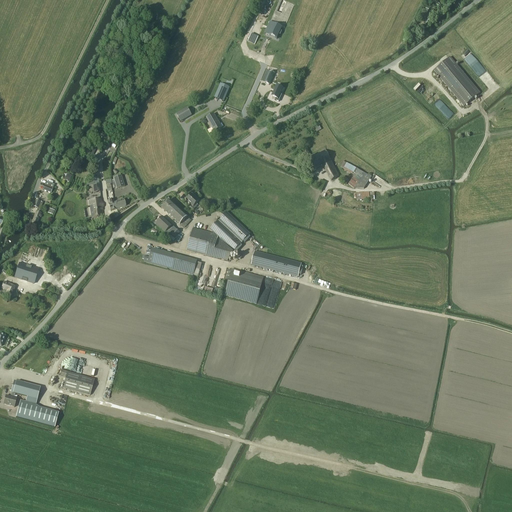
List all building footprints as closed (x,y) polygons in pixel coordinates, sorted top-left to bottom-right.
[(270,33),(269,36),(277,39),(281,28),(269,23),(266,31),(270,33)] [(258,38),(251,34),(247,41),(255,45),(258,38)] [(492,82),(469,50),(462,55),(485,86),(492,82)] [(237,52),(230,69),(249,77),(256,60),(237,52)] [(450,58),(447,60),(443,63),(434,71),(464,106),(480,93),(450,58)] [(270,72),(265,83),(270,85),(274,74),(270,72)] [(229,88),(221,85),(215,98),(223,101),(229,88)] [(277,86),(272,96),(277,98),(276,100),(280,102),(283,95),(281,94),(284,89),(277,86)] [(446,108),(432,91),(431,93),(433,95),(429,98),(441,112),(446,108)] [(181,122),(191,116),(187,109),(177,115),(181,122)] [(214,114),(206,118),(214,132),(222,128),(214,114)] [(319,165),(322,164),(331,181),(339,176),(325,150),(305,161),(311,171),(319,167),(319,165)] [(343,161),(340,166),(344,168),(343,170),(352,175),(353,173),(355,174),(348,185),(354,188),(364,189),(372,178),(343,161)] [(116,189),(125,186),(121,176),(113,179),(114,182),(112,183),(113,189),(116,188),(116,189)] [(341,181),(346,184),(349,180),(344,176),(341,181)] [(322,181),(318,189),(322,191),(326,182),(322,181)] [(51,193),(54,185),(46,182),(43,190),(51,193)] [(374,193),(354,194),(354,200),(357,200),(357,201),(367,200),(368,203),(372,202),(372,200),(375,200),(374,193)] [(199,200),(192,194),(186,200),(190,204),(188,206),(193,210),(198,205),(196,203),(199,200)] [(101,199),(89,201),(92,219),(103,217),(101,199)] [(113,199),(107,201),(110,211),(117,209),(115,203),(113,199)] [(42,203),(41,202),(36,200),(33,207),(39,210),(42,203)] [(124,200),(115,203),(117,209),(126,206),(124,200)] [(169,200),(162,209),(180,225),(187,217),(169,200)] [(36,226),(41,214),(36,212),(31,224),(36,226)] [(227,212),(218,221),(242,243),(250,234),(227,212)] [(163,217),(156,224),(165,233),(172,226),(163,217)] [(242,243),(218,221),(210,230),(212,233),(212,234),(193,229),(187,251),(206,256),(227,262),(233,252),(242,243)] [(35,255),(46,259),(49,251),(37,247),(35,255)] [(152,249),(149,258),(148,264),(193,276),(193,275),(197,262),(197,261),(152,249)] [(301,264),(255,252),(251,265),(298,277),(298,276),(301,277),(304,265),(301,265),(301,264)] [(201,264),(197,262),(193,275),(198,277),(201,264)] [(19,263),(14,277),(33,283),(38,270),(19,263)] [(210,267),(206,289),(210,290),(211,284),(213,284),(214,277),(217,278),(217,277),(224,278),(225,270),(219,269),(210,267)] [(232,269),(224,296),(256,304),(263,278),(232,269)] [(11,297),(15,287),(4,283),(1,289),(4,290),(2,293),(11,297)] [(90,396),(94,380),(61,371),(60,376),(66,378),(63,388),(90,396)] [(14,381),(11,394),(15,395),(27,398),(26,402),(35,405),(40,388),(14,381)] [(11,394),(10,397),(6,396),(3,405),(14,408),(16,399),(14,398),(15,395),(11,394)] [(20,401),(19,406),(16,418),(51,427),(55,428),(58,413),(55,412),(39,408),(35,405),(20,401)]
